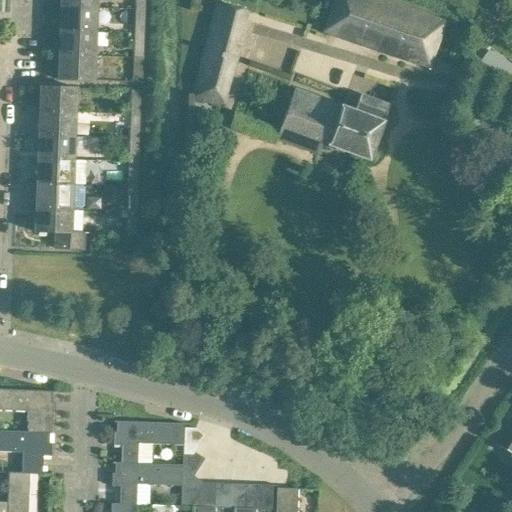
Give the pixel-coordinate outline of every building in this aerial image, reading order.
[(97,8),(96,0),(60,0),(60,7),(97,8)] [(145,11),(145,0),(136,0),(136,10),(145,11)] [(380,0),(336,0),(325,32),(430,70),(448,21),(446,20),(445,21),(380,0)] [(192,100),(221,106),(228,108),(242,57),(236,55),(248,13),(219,4),(192,100)] [(96,32),(97,8),(60,7),(60,31),(96,32)] [(144,35),(145,11),(136,10),(135,34),(144,35)] [(508,61),(511,55),(511,43),(493,29),(483,42),(508,61)] [(95,56),(96,32),(60,31),(59,55),(95,56)] [(143,59),(144,35),(135,34),(134,58),(143,59)] [(511,67),(490,50),(481,61),(504,77),(511,67)] [(94,81),(95,56),(59,55),(58,79),(94,81)] [(142,82),(143,59),(134,58),(133,82),(142,82)] [(76,88),(40,87),(39,112),(75,113),(76,88)] [(279,126),(326,145),(371,161),(391,106),(361,96),(355,111),(339,106),(292,89),(279,126)] [(131,90),(130,115),(140,116),(141,91),(131,90)] [(74,137),(75,113),(39,112),(38,136),(74,137)] [(139,140),(140,116),(130,115),(129,139),(139,140)] [(74,161),(74,137),(38,136),(38,160),(74,161)] [(138,164),(139,140),(129,139),(128,163),(138,164)] [(73,185),(74,161),(38,160),(37,184),(73,185)] [(137,188),(138,164),(128,163),(127,187),(137,188)] [(72,209),(73,185),(37,184),(36,208),(72,209)] [(136,212),(137,188),(127,187),(127,210),(127,211),(136,212)] [(71,234),(72,209),(36,208),(35,232),(55,233),(55,249),(84,250),(84,235),(71,234)] [(135,236),(136,212),(127,211),(127,210),(120,210),(119,218),(126,218),(126,236),(135,236)] [(0,390),(0,410),(28,412),(27,432),(27,433),(52,433),(53,392),(0,390)] [(511,416),(495,444),(511,454),(511,416)] [(182,444),(183,425),(113,422),(113,447),(121,447),(121,464),(137,464),(137,462),(137,442),(182,444)] [(206,435),(195,429),(185,428),(185,425),(183,425),(182,444),(182,455),(193,456),(195,452),(206,435)] [(52,434),(52,433),(27,433),(27,432),(0,430),(0,451),(21,453),(21,473),(28,474),(42,474),(43,457),(51,457),(51,444),(48,444),(49,434),(52,434)] [(205,459),(195,452),(193,456),(182,455),(182,464),(181,466),(181,482),(190,482),(193,476),(205,459)] [(181,466),(182,464),(137,462),(137,464),(121,464),(113,464),(112,488),(120,488),(119,505),(131,506),(149,506),(150,484),(181,485),(181,482),(181,466)] [(26,511),(28,474),(21,473),(7,472),(6,502),(7,502),(6,511),(26,511)] [(188,506),(204,483),(193,476),(190,482),(181,482),(181,485),(180,506),(188,506)] [(213,508),(214,484),(204,483),(188,506),(192,506),(192,508),(213,508)] [(228,507),(229,484),(214,484),(213,508),(214,508),(214,507),(228,507)] [(242,509),(243,485),(229,484),(228,507),(234,507),(234,509),(235,509),(242,509)] [(260,508),(261,485),(243,485),(242,509),(255,510),(255,508),(260,508)] [(276,510),(276,489),(276,486),(261,485),(260,508),(275,509),(275,510),(276,510)] [(297,511),(298,489),(276,489),(276,510),(275,510),(274,511),(297,511)]
